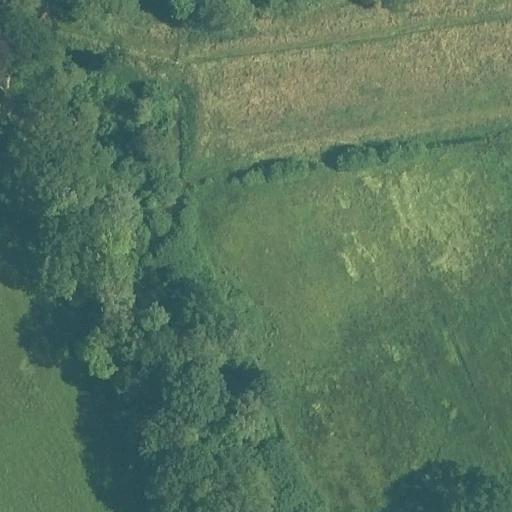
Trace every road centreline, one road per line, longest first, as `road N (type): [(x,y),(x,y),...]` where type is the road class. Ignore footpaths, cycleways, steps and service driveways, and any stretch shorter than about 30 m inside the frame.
road 1 (track): [(511,14),(187,57),(40,24)]
road 2 (track): [(3,98),(228,511)]
